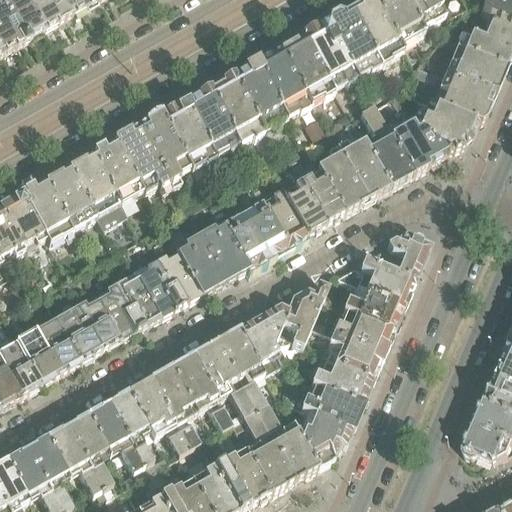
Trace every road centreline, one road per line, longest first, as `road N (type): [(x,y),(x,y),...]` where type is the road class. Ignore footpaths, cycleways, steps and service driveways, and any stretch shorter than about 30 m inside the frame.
road 1 (residential): [(486,205),(417,208),(0,444)]
road 2 (tertiary): [(0,170),(300,0)]
road 3 (tertiary): [(486,205),(354,511)]
road 4 (tertiary): [(402,511),(511,255)]
road 5 (tertiary): [(223,0),(0,126)]
